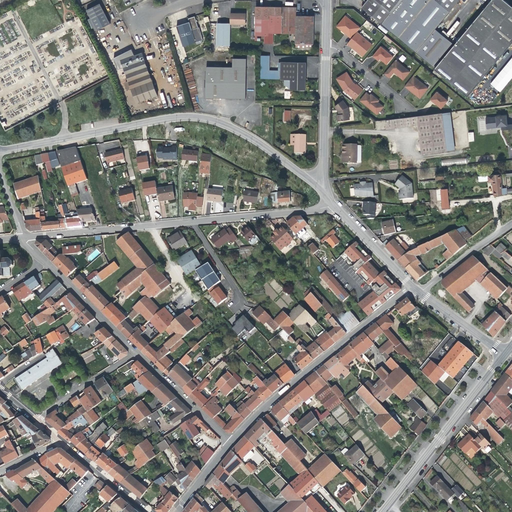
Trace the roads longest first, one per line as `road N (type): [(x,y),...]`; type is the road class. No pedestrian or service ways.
road 1 (residential): [(0,150),(204,118),(256,141),(321,192)]
road 2 (residential): [(411,287),(231,443)]
road 3 (secondary): [(504,355),(382,511)]
road 4 (residential): [(189,221),(22,237)]
road 5 (unclassified): [(324,46),(321,192)]
road 6 (residential): [(332,205),(189,221)]
road 7 (residential): [(40,257),(134,352)]
road 8 (residential): [(134,352),(231,443)]
road 9 (residential): [(35,420),(134,352)]
